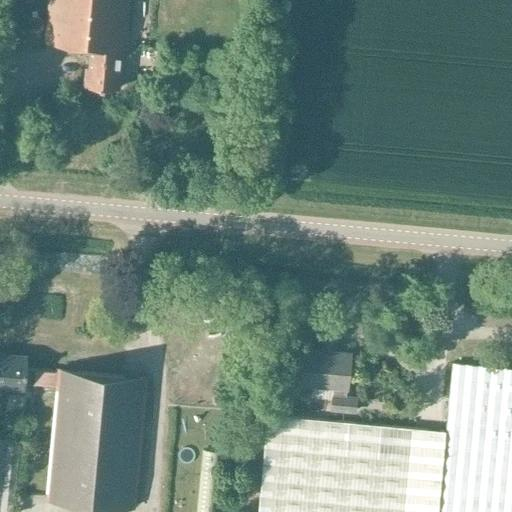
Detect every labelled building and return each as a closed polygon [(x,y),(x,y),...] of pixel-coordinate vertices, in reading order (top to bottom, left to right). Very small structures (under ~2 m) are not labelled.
[(125,48),(129,0),(49,0),(46,42),(91,46),(89,67),(86,66),(85,85),(119,88),(122,48),(125,48)] [(331,408),(355,411),(356,397),(347,396),(350,353),(303,349),(300,383),(333,386),(331,408)] [(0,352),(0,386),(24,389),(25,383),(57,386),(58,372),(26,368),(27,356),(0,352)] [(446,434),(267,416),(258,511),(511,511),(511,367),(453,362),(446,434)] [(46,497),(134,506),(146,378),(58,369),(58,372),(57,386),(46,497)] [(271,392),(270,407),(281,407),(282,393),(271,392)] [(21,440),(0,438),(0,509),(14,511),(21,440)]
